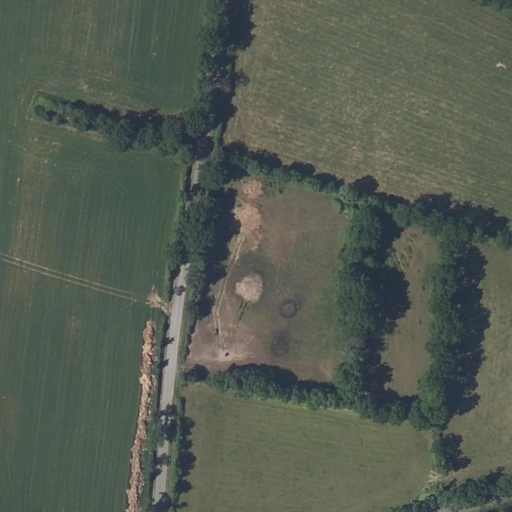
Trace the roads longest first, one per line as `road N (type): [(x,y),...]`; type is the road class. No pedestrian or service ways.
road 1 (unclassified): [(203,156),(168,406),(162,511)]
road 2 (unclassified): [(227,0),(203,156)]
road 3 (unclassified): [(203,156),(67,114)]
